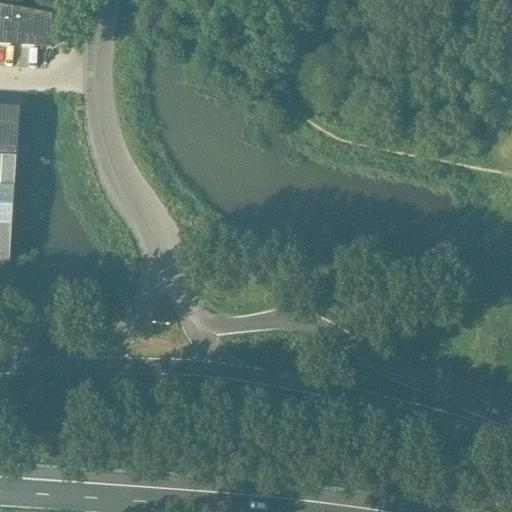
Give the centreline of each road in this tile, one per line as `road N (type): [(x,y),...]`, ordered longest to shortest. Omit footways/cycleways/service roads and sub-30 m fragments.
road 1 (motorway): [(511,427),(407,381),(299,319),(189,321)]
road 2 (tertiary): [(189,321),(169,257),(108,157),(96,77),(104,0)]
road 3 (motorway): [(252,511),(0,491)]
